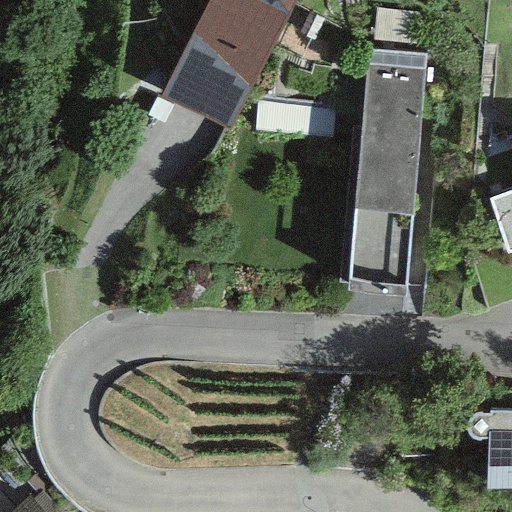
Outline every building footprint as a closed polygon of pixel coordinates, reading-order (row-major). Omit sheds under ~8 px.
[(209,0),(159,99),(228,132),(294,0),(209,0)] [(369,51),(349,280),(404,285),(424,56),(369,51)] [(511,192),(489,200),(507,254),(511,252),(511,192)] [(511,490),(511,412),(488,412),(488,414),(481,413),(475,414),(470,417),(466,423),(466,431),(468,437),(472,440),(477,441),(488,442),(486,490),(511,490)] [(62,511),(43,491),(33,501),(43,511),(62,511)] [(43,511),(33,501),(29,496),(11,511),(43,511)]
